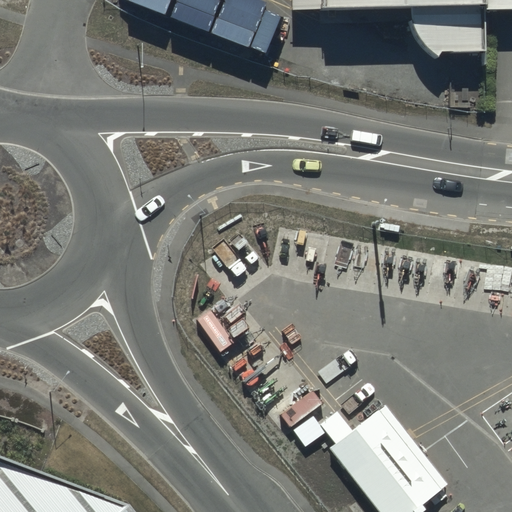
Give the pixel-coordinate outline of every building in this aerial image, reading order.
[(511,0),(293,0),(294,19),(323,18),(323,23),(412,22),(411,33),(418,49),(438,68),(441,61),(484,61),(483,21),(511,19),(511,0)] [(320,237),(280,230),(273,264),(313,272),(320,237)] [(407,251),(326,237),(320,272),(401,286),(407,251)] [(318,420),(280,373),(247,399),(285,446),(318,420)] [(335,450),(328,455),(371,511),(417,511),(446,490),(387,412),(352,438),(335,416),(319,429),(335,450)] [(146,511),(111,466),(0,425),(0,511),(146,511)] [(496,511),(472,480),(456,492),(472,511),(496,511)]
